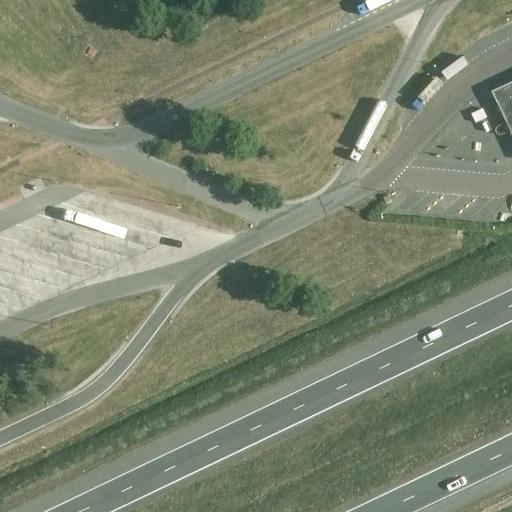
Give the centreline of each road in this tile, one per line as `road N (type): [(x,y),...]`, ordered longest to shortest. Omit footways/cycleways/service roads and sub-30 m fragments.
road 1 (motorway): [(511,304),(77,511)]
road 2 (motorway): [(381,511),(511,449)]
